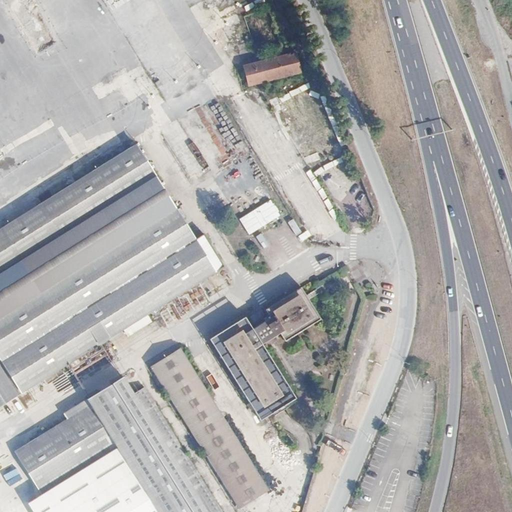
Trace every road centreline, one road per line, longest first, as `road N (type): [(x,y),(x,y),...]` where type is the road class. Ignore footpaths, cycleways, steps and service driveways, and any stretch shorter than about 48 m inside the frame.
road 1 (residential): [(333,511),(403,336),(406,299),(402,249),(305,0)]
road 2 (primary): [(394,0),(453,303),(450,430),(434,511)]
road 3 (primary): [(397,0),(511,412)]
road 4 (primary): [(511,217),(431,0)]
